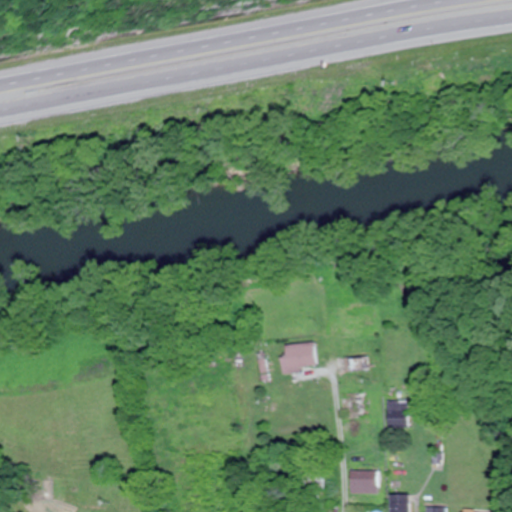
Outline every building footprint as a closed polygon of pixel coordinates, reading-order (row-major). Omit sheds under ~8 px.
[(285,346),(287,371),(319,368),(316,342),(285,346)] [(348,357),(348,379),(373,379),(373,357),(348,357)] [(389,401),(389,429),(411,429),(411,401),(389,401)] [(353,490),(380,490),(380,472),(353,472),(353,490)] [(324,486),(323,478),(311,480),(312,488),(324,486)] [(392,511),(412,511),(413,494),(393,494),(392,511)]
